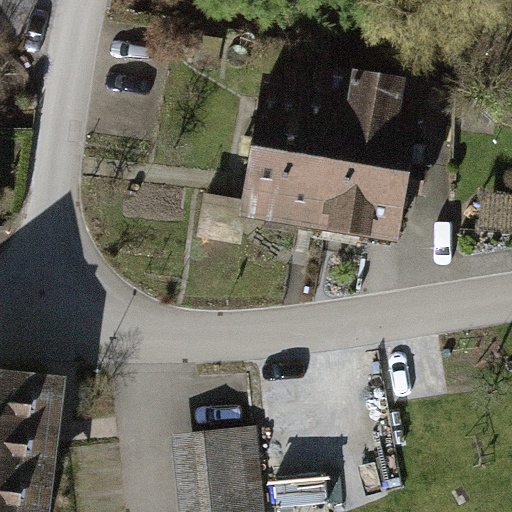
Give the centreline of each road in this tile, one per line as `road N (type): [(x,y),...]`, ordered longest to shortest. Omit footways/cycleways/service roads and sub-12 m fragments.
road 1 (unclassified): [(511,301),(287,333),(43,331)]
road 2 (unclassified): [(43,331),(59,134),(87,0)]
